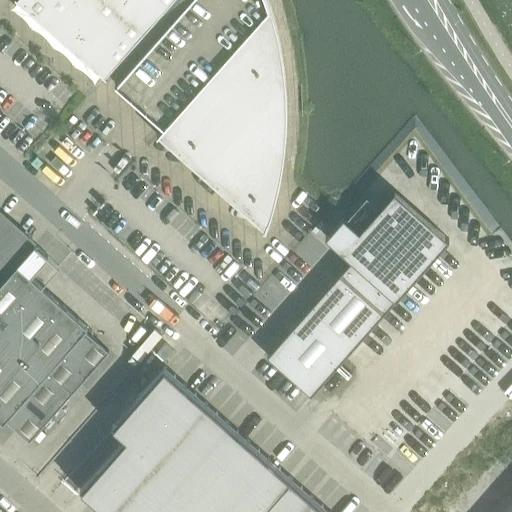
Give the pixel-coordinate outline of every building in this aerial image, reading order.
[(20,0),(107,76),(108,75),(106,74),(171,0),(20,0)] [(270,221),(269,221),(277,192),(283,162),(286,132),(287,102),(286,83),(283,63),(270,4),(268,0),(191,0),(117,84),(116,83),(116,84),(164,127),(157,135),(158,136),(159,134),(265,227),(264,229),(266,230),(270,221)] [(267,354),(311,393),(448,238),(393,189),(373,212),(361,201),(346,218),(343,215),(325,235),(351,258),(267,354)] [(0,284),(35,244),(0,213),(0,284)] [(49,256),(35,244),(0,284),(0,333),(42,286),(31,276),(49,256)] [(65,306),(42,286),(0,333),(0,334),(22,354),(65,306)] [(87,326),(65,306),(22,354),(45,374),(63,353),(87,326)] [(88,326),(87,326),(63,353),(88,375),(109,351),(85,329),(88,326)] [(0,378),(22,354),(0,334),(0,378)] [(165,342),(156,353),(164,359),(173,349),(165,342)] [(69,396),(88,375),(63,353),(45,374),(69,396)] [(0,419),(2,422),(26,395),(45,374),(22,354),(0,378),(0,419)] [(123,436),(79,487),(107,511),(330,511),(291,478),(164,365),(110,425),(123,436)] [(51,417),(69,396),(45,374),(26,395),(51,417)] [(30,441),(51,417),(26,395),(2,422),(3,422),(6,419),(30,441)]
